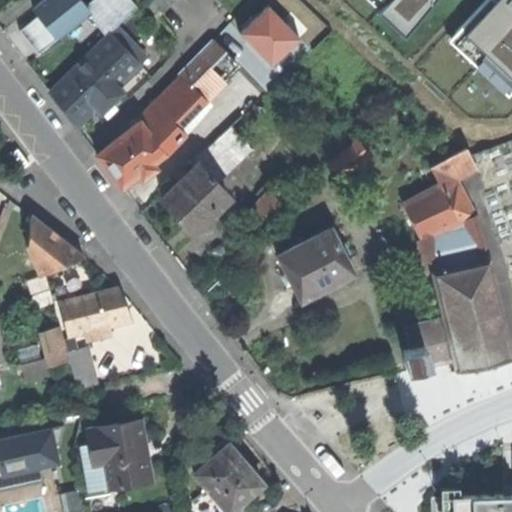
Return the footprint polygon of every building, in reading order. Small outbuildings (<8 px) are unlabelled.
[(39,15),(58,38),(88,14),(89,13),(84,7),(78,0),(41,0),(33,7),(39,15)] [(137,7),(131,0),(92,0),(84,7),(89,13),(88,14),(104,34),(137,7)] [(173,0),(147,0),(158,13),(173,0)] [(250,0),(213,40),(235,60),(240,65),(264,89),(312,37),(319,43),(332,28),(327,22),(328,21),(305,0),(250,0)] [(397,31),(421,0),(377,0),(379,2),(372,9),(397,31)] [(511,0),(485,0),(457,30),(501,77),(511,64),(511,0)] [(58,38),(39,15),(19,30),(39,54),(58,38)] [(112,34),(140,65),(148,57),(120,27),(112,34)] [(140,65),(112,34),(48,94),(63,109),(77,124),(96,107),(100,112),(122,92),(117,86),(140,65)] [(179,76),(201,96),(235,60),(213,40),(179,76)] [(206,101),(240,65),(235,60),(201,96),(206,101)] [(138,122),(161,156),(175,141),(170,137),(177,131),(206,101),(201,96),(179,76),(136,119),(138,122)] [(152,162),(161,156),(138,122),(97,154),(111,173),(121,187),(138,174),(152,162)] [(181,135),(177,131),(170,137),(175,141),(181,135)] [(192,163),(195,165),(210,180),(223,168),(241,150),(223,133),(192,163)] [(330,162),(341,176),(370,154),(359,141),(330,162)] [(27,168),(30,165),(17,148),(11,153),(20,166),(23,170),(27,168)] [(421,239),(431,273),(489,257),(475,216),(455,178),(475,168),(470,155),(465,149),(430,168),(439,185),(404,203),(421,239)] [(156,168),(152,162),(138,174),(142,178),(156,168)] [(210,180),(195,165),(161,198),(191,229),(194,232),(203,223),(228,199),(210,180)] [(246,215),(256,224),(280,200),(270,190),(246,215)] [(41,275),(84,258),(59,238),(30,214),(28,245),(41,275)] [(302,301),(354,274),(330,227),(278,254),(292,283),(302,301)] [(443,318),(453,361),(456,371),(478,365),(490,363),(511,357),(511,353),(489,257),(431,273),(443,318)] [(59,303),(69,337),(86,332),(88,340),(109,334),(107,327),(131,320),(125,304),(118,287),(59,303)] [(437,365),(453,361),(443,318),(404,327),(409,348),(402,350),(408,371),(437,365)] [(52,364),(68,360),(60,326),(42,331),(52,364)] [(77,387),(98,382),(89,346),(70,352),(77,387)] [(51,373),(46,357),(20,364),(25,381),(51,373)] [(491,368),(490,363),(478,365),(480,371),(491,368)] [(90,492),(152,479),(141,427),(139,418),(88,428),(93,450),(82,452),(90,492)] [(0,471),(1,475),(41,466),(58,462),(55,445),(60,444),(65,425),(0,439),(0,471)] [(208,488),(228,511),(262,483),(245,463),(228,444),(194,473),(208,488)] [(1,475),(0,471),(0,491),(44,481),(41,466),(1,475)] [(503,494),(511,493),(511,484),(508,484),(502,484),(503,494)] [(441,511),(451,511),(450,496),(459,496),(459,487),(440,488),(441,511)] [(228,511),(208,488),(191,500),(186,500),(186,511),(228,511)] [(511,511),(511,493),(503,494),(459,496),(450,496),(451,511),(511,511)]
